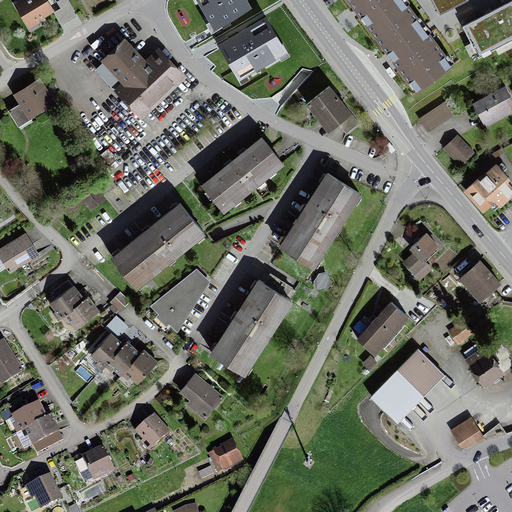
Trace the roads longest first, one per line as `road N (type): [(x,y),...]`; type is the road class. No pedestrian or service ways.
road 1 (residential): [(0,177),(69,256),(8,314),(82,436),(146,398),(183,357)]
road 2 (residential): [(429,168),(396,206),(238,511)]
road 3 (residential): [(318,141),(197,336)]
road 4 (residential): [(149,0),(189,64),(269,120),(318,141)]
road 5 (primary): [(300,0),(429,168)]
road 6 (residential): [(138,0),(0,82)]
road 7 (residential): [(511,440),(461,462),(386,511)]
